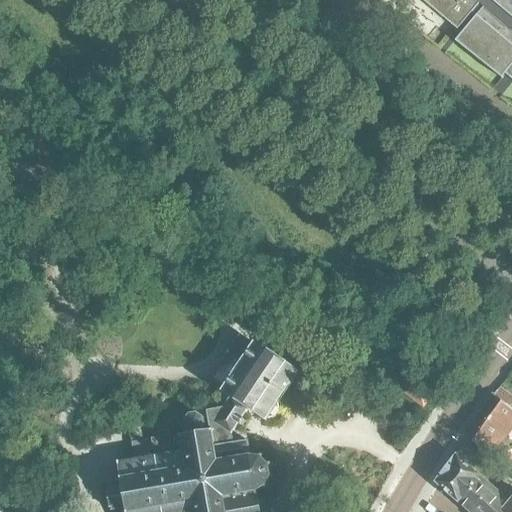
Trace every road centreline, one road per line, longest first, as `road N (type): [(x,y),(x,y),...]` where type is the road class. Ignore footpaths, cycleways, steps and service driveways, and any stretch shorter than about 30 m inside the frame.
road 1 (unclassified): [(511,280),(143,0)]
road 2 (tertiary): [(396,511),(511,336)]
road 3 (unclassified): [(360,0),(511,122)]
